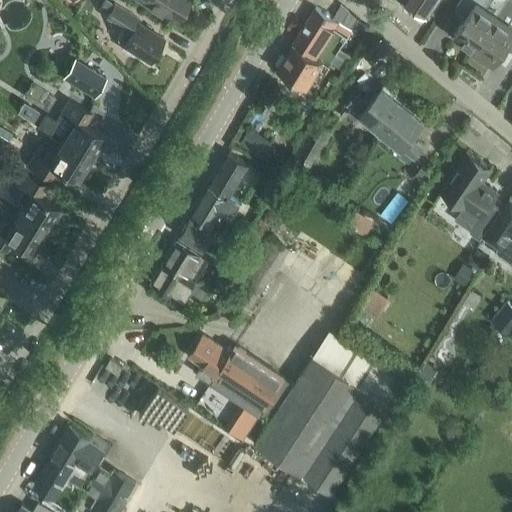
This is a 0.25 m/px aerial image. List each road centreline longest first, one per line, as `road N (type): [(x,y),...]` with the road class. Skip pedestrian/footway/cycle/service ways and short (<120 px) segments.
road 1 (tertiary): [(0,484),(291,0)]
road 2 (residential): [(0,394),(228,0)]
road 3 (residential): [(511,128),(361,0)]
